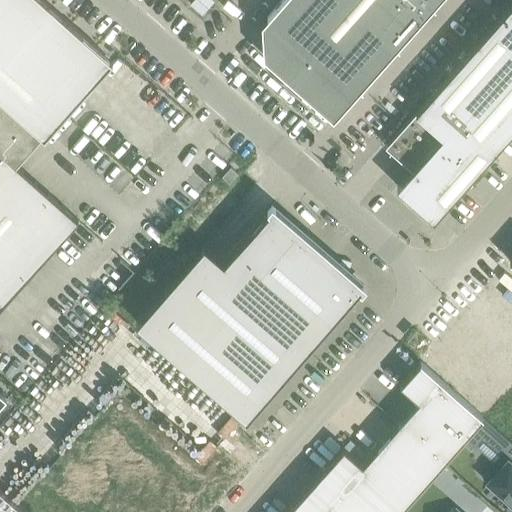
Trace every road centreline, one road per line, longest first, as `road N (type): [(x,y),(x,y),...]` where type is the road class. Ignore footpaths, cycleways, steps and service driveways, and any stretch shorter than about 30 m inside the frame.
road 1 (unclassified): [(101,0),(429,287)]
road 2 (unclassified): [(429,287),(234,511)]
road 3 (unclassified): [(511,194),(429,287)]
